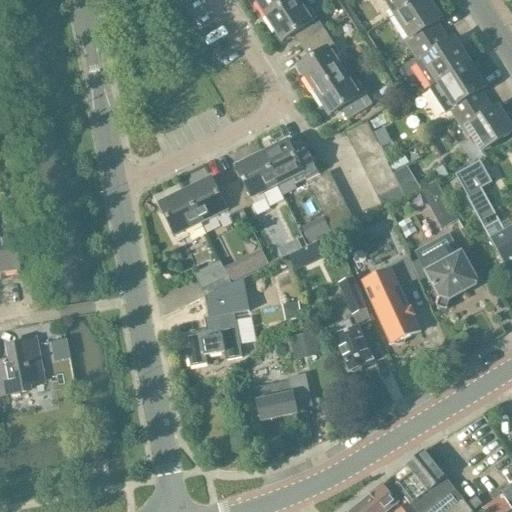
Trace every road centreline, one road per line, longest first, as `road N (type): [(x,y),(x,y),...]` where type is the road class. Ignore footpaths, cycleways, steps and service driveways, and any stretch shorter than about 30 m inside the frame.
road 1 (residential): [(176,511),(115,189)]
road 2 (residential): [(115,189),(266,122),(275,110),(274,94),(214,0)]
road 3 (unclassified): [(247,511),(343,472),(511,367)]
road 4 (residential): [(115,189),(79,0)]
